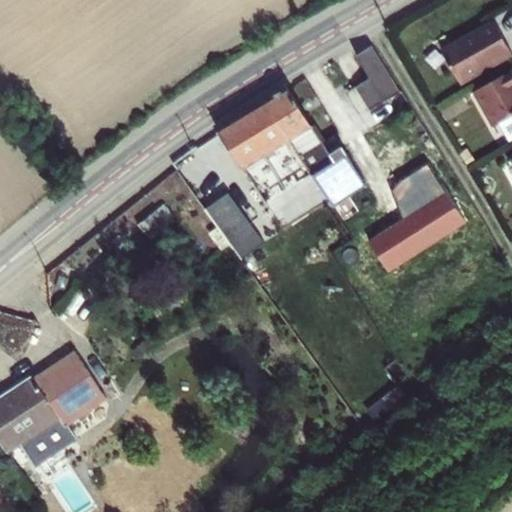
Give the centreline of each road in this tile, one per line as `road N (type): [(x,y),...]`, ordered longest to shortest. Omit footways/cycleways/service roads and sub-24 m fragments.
road 1 (secondary): [(390,0),(219,100),(0,270)]
road 2 (track): [(364,14),(511,259)]
